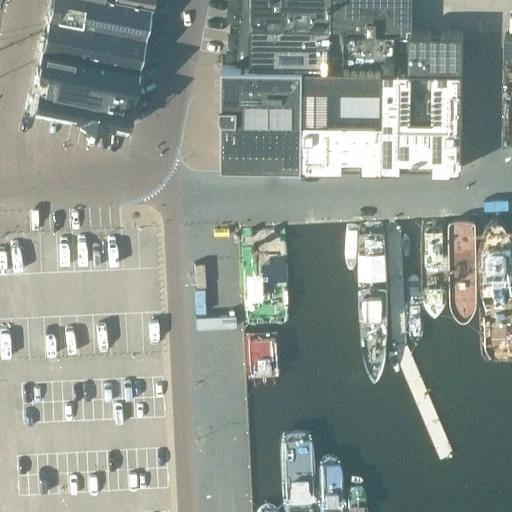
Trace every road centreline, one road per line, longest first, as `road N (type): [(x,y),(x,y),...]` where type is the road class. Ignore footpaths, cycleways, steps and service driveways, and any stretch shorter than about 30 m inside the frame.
road 1 (unclassified): [(172,198),(460,190),(511,177)]
road 2 (unclassified): [(186,511),(172,198)]
road 3 (unclassified): [(146,165),(159,140),(189,0)]
road 4 (unclassified): [(146,165),(118,177),(0,168)]
